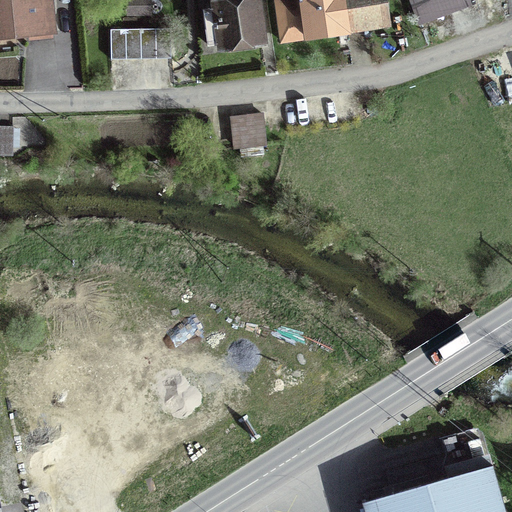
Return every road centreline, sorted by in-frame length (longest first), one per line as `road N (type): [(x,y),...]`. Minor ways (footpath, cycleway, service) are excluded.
road 1 (residential): [(511,32),(364,77),(179,98),(0,104)]
road 2 (primary): [(511,318),(207,511)]
